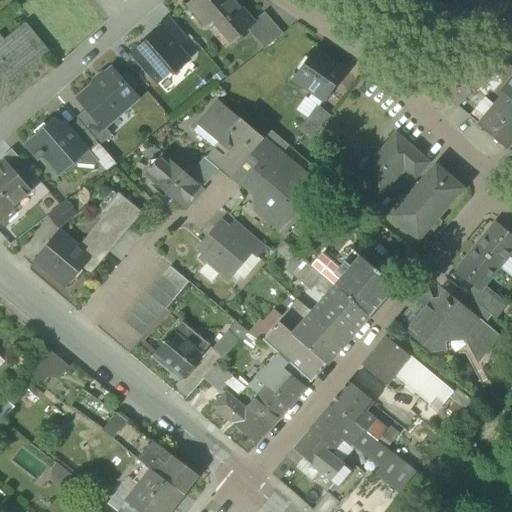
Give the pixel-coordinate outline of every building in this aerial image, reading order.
[(216,19),(234,40),(248,29),(254,24),(253,24),(233,0),(193,0),(187,6),(206,27),(216,19)] [(248,29),(265,49),(282,35),(264,14),(253,24),(254,24),(248,29)] [(162,31),(176,47),(185,39),(167,19),(156,28),(159,30),(161,32),(162,31)] [(0,72),(5,69),(12,78),(45,51),(25,27),(3,44),(0,40),(0,72)] [(159,30),(147,40),(149,42),(161,32),(159,30)] [(131,54),(157,84),(170,72),(173,75),(174,76),(176,74),(175,73),(188,62),(176,47),(162,31),(161,32),(149,42),(147,40),(131,54)] [(311,93),(323,102),(343,72),(330,63),(331,62),(314,50),(293,81),(311,93)] [(456,77),(471,95),(494,74),(505,87),(511,78),(511,67),(502,64),(504,58),(486,51),(456,77)] [(344,70),(331,62),(330,63),(343,72),(344,70)] [(86,109),(102,127),(103,126),(135,98),(112,71),(79,100),(86,109)] [(159,86),(173,75),(170,72),(157,84),(159,86)] [(441,90),(456,108),(471,95),(456,77),(451,81),(441,90)] [(477,126),(505,149),(511,140),(511,78),(505,87),(501,93),(503,95),(493,107),(484,99),(469,117),(478,125),(477,126)] [(318,108),(323,102),(311,93),(298,112),(307,119),(317,107),(318,108)] [(226,160),(237,169),(244,161),(262,140),(217,101),(196,125),(218,144),(209,153),(222,165),(226,160)] [(300,128),(313,139),(330,118),(318,108),(317,107),(307,119),(300,128)] [(76,118),(78,121),(99,145),(100,146),(112,136),(103,126),(102,127),(86,109),(76,118)] [(90,153),(99,145),(78,121),(68,130),(72,135),(85,150),(87,149),(90,153)] [(58,174),(74,160),(85,150),(72,135),(68,130),(64,134),(59,129),(53,122),(26,145),(38,159),(42,155),(58,174)] [(63,125),(59,129),(64,134),(68,130),(63,125)] [(270,131),(262,140),(244,161),(254,170),(272,149),(281,156),(288,146),(270,131)] [(358,178),(379,196),(395,178),(393,176),(401,166),(414,178),(427,163),(395,135),(358,178)] [(114,163),(100,146),(99,145),(90,153),(98,162),(105,171),(114,163)] [(87,149),(85,150),(74,160),(77,164),(94,165),(98,162),(90,153),(87,149)] [(259,214),(278,229),(315,185),(281,156),(272,149),(254,170),(245,181),(257,191),(259,214)] [(4,162),(19,178),(28,170),(13,153),(11,150),(0,159),(3,163),(4,162)] [(222,165),(209,153),(188,177),(202,189),(218,170),(229,179),(237,169),(226,160),(222,165)] [(145,177),(184,210),(202,189),(188,177),(163,156),(159,160),(158,159),(149,161),(148,162),(148,172),(149,173),(145,177)] [(0,165),(0,209),(6,204),(10,208),(30,191),(25,185),(19,178),(4,162),(3,163),(0,165)] [(383,212),(417,241),(432,225),(429,223),(442,208),(444,210),(458,194),(441,179),(445,174),(435,165),(405,199),(399,193),(383,212)] [(34,177),(28,170),(19,178),(25,185),(34,177)] [(462,189),(445,174),(441,179),(458,194),(462,189)] [(121,200),(79,249),(89,257),(82,266),(89,272),(138,214),(137,213),(134,215),(120,203),(122,201),(121,200)] [(48,216),(57,228),(76,213),(67,202),(61,207),(48,216)] [(0,217),(10,208),(6,204),(0,209),(0,217)] [(432,225),(444,210),(442,208),(429,223),(432,225)] [(249,251),(256,257),(263,249),(265,247),(237,223),(230,233),(250,250),(249,251)] [(511,238),(494,224),(475,247),(499,267),(506,259),(511,251),(511,238)] [(211,259),(207,263),(219,274),(226,279),(233,271),(249,251),(250,250),(230,233),(221,225),(200,249),(211,259)] [(65,286),(82,266),(89,257),(79,249),(59,232),(34,261),(50,274),(51,273),(65,286)] [(480,291),(499,267),(475,247),(456,271),(474,287),(480,291)] [(260,260),(263,263),(270,255),(263,249),(256,257),(260,260)] [(249,251),(233,271),(243,280),(260,260),(256,257),(249,251)] [(322,254),(311,267),(319,275),(333,286),(341,277),(335,273),(339,268),(322,254)] [(312,286),(325,295),(333,286),(319,275),(311,267),(297,255),(285,269),(309,290),(312,286)] [(333,286),(368,317),(393,287),(359,257),(349,268),(344,263),(339,268),(335,273),(341,277),(333,286)] [(499,267),(511,278),(511,263),(506,259),(499,267)] [(211,283),(219,274),(207,263),(199,272),(211,283)] [(170,267),(162,276),(180,291),(188,282),(170,267)] [(162,276),(154,285),(173,301),(180,291),(162,276)] [(154,285),(147,295),(165,310),(173,301),(154,285)] [(325,295),(310,312),(328,328),(332,323),(349,338),(368,317),(333,286),(325,295)] [(451,299),(459,289),(456,287),(449,297),(451,299)] [(474,287),(467,296),(487,312),(495,303),(480,291),(474,287)] [(465,341),(474,357),(493,333),(484,325),(479,322),(451,299),(449,297),(439,289),(440,300),(441,307),(433,307),(430,301),(426,289),(422,294),(422,293),(396,324),(430,352),(444,350),(443,343),(442,338),(462,336),(465,341)] [(479,322),(487,312),(467,296),(459,289),(451,299),(479,322)] [(147,295),(139,304),(158,319),(165,310),(147,295)] [(139,304),(131,313),(150,328),(158,319),(139,304)] [(310,312),(291,334),(325,365),(349,338),(332,323),(328,328),(310,312)] [(479,322),(484,325),(491,316),(487,312),(479,322)] [(142,337),(150,328),(131,313),(124,322),(142,337)] [(325,365),(291,334),(278,322),(277,323),(262,341),(276,354),(287,363),(310,382),(325,365)] [(166,369),(179,380),(208,345),(180,323),(152,357),(153,358),(155,356),(168,367),(166,369)] [(211,350),(222,359),(239,341),(227,331),(211,350)] [(249,351),(257,341),(247,332),(239,341),(249,351)] [(506,343),(493,333),(474,357),(480,368),(506,343)] [(361,367),(385,386),(397,371),(409,356),(385,337),(361,367)] [(45,350),(31,376),(54,388),(68,363),(45,350)] [(276,354),(264,368),(274,376),(282,368),(283,369),(287,363),(276,354)] [(153,358),(166,369),(168,367),(155,356),(153,358)] [(401,381),(428,403),(443,385),(409,356),(397,371),(405,377),(401,381)] [(203,379),(219,393),(231,378),(216,365),(203,379)] [(247,387),(258,396),(281,417),(305,388),(283,369),(282,368),(274,376),(264,368),(247,387)] [(349,382),(330,405),(355,424),(363,414),(373,402),(349,382)] [(256,445),(281,417),(258,396),(245,411),(224,392),(212,406),(231,423),(230,423),(256,445)] [(0,405),(0,417),(3,420),(14,407),(5,400),(0,405)] [(363,430),(355,424),(330,405),(307,431),(320,443),(323,439),(335,449),(342,441),(349,446),(363,430)] [(102,431),(122,448),(131,437),(138,431),(116,414),(102,431)] [(355,424),(363,430),(377,441),(385,431),(363,414),(355,424)] [(377,441),(386,448),(398,434),(389,426),(385,431),(377,441)] [(386,448),(377,441),(363,430),(349,446),(352,449),(356,444),(382,465),(384,466),(393,454),(386,448)] [(136,459),(151,441),(138,431),(131,437),(122,448),(136,459)] [(329,456),(335,449),(323,439),(320,443),(307,431),(292,449),(337,487),(351,471),(333,457),(332,459),(329,456)] [(150,470),(183,494),(197,476),(173,457),(151,441),(136,459),(150,470)] [(374,475),(399,494),(416,472),(393,454),(384,466),(382,465),(374,475)] [(139,511),(168,511),(183,494),(150,470),(143,479),(126,502),(130,505),(139,511)] [(117,511),(125,511),(130,505),(126,502),(117,511)]
